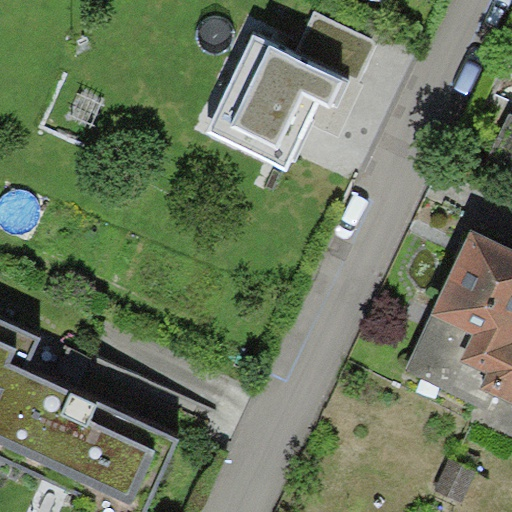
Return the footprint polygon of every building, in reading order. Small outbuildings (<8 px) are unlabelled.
[(404,0),(368,0),(368,7),(404,11),(404,0)] [(338,43),(260,5),(234,59),(204,45),(178,98),(214,115),(220,103),(317,150),(337,107),(312,95),(338,43)] [(511,107),(498,101),(473,155),(511,173),(511,107)] [(511,248),(473,230),(399,384),(484,425),(493,405),(511,414),(511,248)] [(0,325),(0,450),(133,511),(146,511),(178,443),(24,372),(38,343),(0,325)] [(462,511),(479,481),(441,460),(421,496),(451,511),(462,511)]
